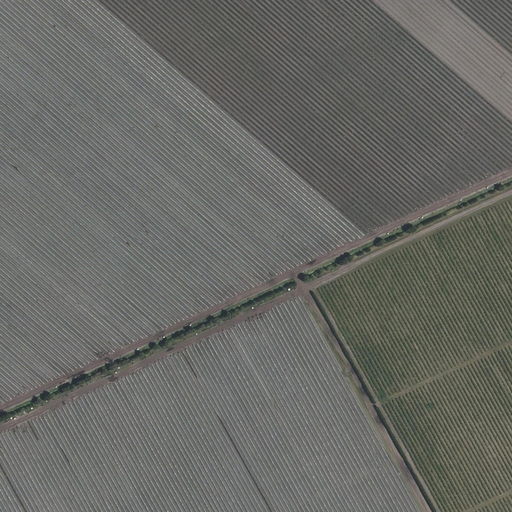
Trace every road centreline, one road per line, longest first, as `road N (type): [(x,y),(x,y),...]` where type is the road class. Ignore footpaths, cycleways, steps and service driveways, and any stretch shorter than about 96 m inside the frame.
road 1 (track): [(0,408),(511,172)]
road 2 (track): [(295,272),(428,511)]
